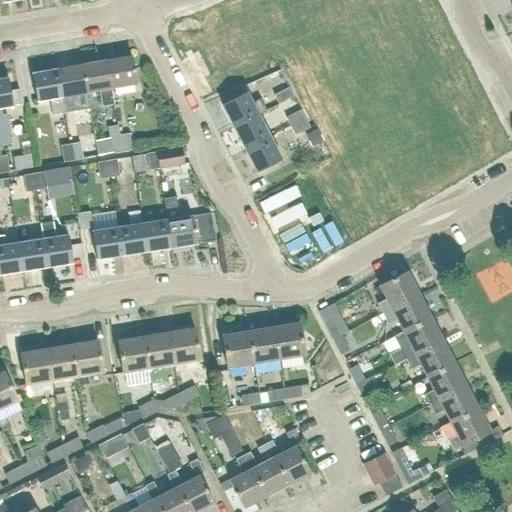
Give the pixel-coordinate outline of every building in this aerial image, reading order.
[(269,0),(253,0),(249,2),(262,30),(279,22),(269,0)] [(249,2),(229,11),(241,40),(262,30),(249,2)] [(420,4),(391,19),(400,37),(430,23),(420,4)] [(229,11),(208,21),(221,49),(241,40),(229,11)] [(208,21),(190,29),(203,57),(221,49),(208,21)] [(311,45),(323,37),(313,22),(301,31),(311,45)] [(430,23),(400,37),(409,56),(439,41),(430,23)] [(439,41),(409,56),(418,75),(448,60),(439,41)] [(131,54),(106,59),(111,86),(136,82),(131,54)] [(114,104),(111,86),(106,59),(81,63),(86,91),(99,88),(102,106),(114,104)] [(448,60),(418,75),(427,94),(457,79),(448,60)] [(81,63),(57,67),(62,95),(86,91),(81,63)] [(37,99),(49,97),(52,113),(65,111),(62,95),(57,67),(32,72),(37,99)] [(19,87),(10,88),(8,76),(0,77),(0,143),(12,141),(7,112),(2,113),(1,106),(22,102),(19,87)] [(273,94),(277,103),(292,95),(288,86),(273,94)] [(260,98),(251,103),(245,91),(221,104),(232,127),(257,114),(266,109),(260,98)] [(420,107),(426,119),(451,108),(446,96),(420,107)] [(285,116),(289,125),(304,118),(299,109),(285,116)] [(232,127),(244,149),(268,136),(257,114),(232,127)] [(294,134),(308,127),(304,118),(289,125),(294,134)] [(107,126),(109,136),(112,152),(122,150),(119,134),(117,124),(107,126)] [(470,124),(454,132),(472,163),(487,156),(470,124)] [(315,145),(322,141),(323,140),(317,130),(317,128),(304,135),(310,147),(315,145)] [(129,132),(119,134),(122,150),(132,149),(129,132)] [(454,132),(439,141),(457,173),(473,164),(472,163),(454,132)] [(280,159),(268,136),(244,149),(256,171),(280,159)] [(80,141),(70,143),(73,159),(83,157),(80,141)] [(439,141),(424,150),(442,182),(457,173),(439,141)] [(63,160),(73,159),(70,143),(60,144),(63,160)] [(156,150),(156,151),(159,167),(184,163),(181,145),(156,150)] [(424,150),(408,159),(427,191),(442,182),(424,150)] [(159,167),(156,151),(146,153),(145,153),(148,169),(159,167)] [(132,155),(134,172),(144,171),(141,153),(132,155)] [(6,154),(0,155),(0,172),(9,171),(6,154)] [(14,170),(31,166),(29,157),(29,154),(12,157),(14,170)] [(115,158),(106,160),(108,177),(118,175),(115,158)] [(106,160),(97,161),(100,178),(108,177),(106,160)] [(42,171),(33,173),(35,190),(44,188),(42,171)] [(35,190),(33,173),(23,175),(26,191),(35,190)] [(358,183),(339,193),(358,228),(377,217),(358,183)] [(191,214),(176,216),(175,206),(176,206),(174,196),(170,197),(169,189),(162,190),(166,218),(170,246),(195,242),(191,214)] [(339,193),(320,203),(339,238),(358,228),(339,193)] [(320,203),(302,213),(320,248),(339,238),(320,203)] [(89,211),(77,213),(79,229),(92,227),(89,211)] [(302,213),(283,224),(302,260),(320,248),(302,213)] [(166,218),(141,222),(145,250),(170,246),(166,218)] [(40,223),(42,238),(43,238),(46,265),(72,262),(68,234),(55,236),(53,221),(40,223)] [(141,222),(116,226),(121,254),(145,250),(141,222)] [(95,258),(121,254),(116,226),(91,230),(95,258)] [(43,238),(42,238),(18,242),(22,269),(46,265),(43,238)] [(18,242),(0,244),(0,272),(22,269),(18,242)] [(386,297),(376,302),(382,312),(419,293),(406,270),(379,284),(386,297)] [(387,322),(396,317),(403,330),(430,316),(419,293),(382,312),(387,322)] [(403,330),(403,331),(391,336),(397,349),(388,354),(393,364),(405,358),(442,339),(430,316),(403,330)] [(324,323),(331,338),(341,333),(333,319),(324,323)] [(298,321),(272,325),(277,357),(304,353),(298,321)] [(272,325),(247,329),(252,362),(277,357),(272,325)] [(194,326),(168,330),(173,363),(172,363),(174,372),(185,371),(183,361),(199,359),(194,326)] [(252,362),(247,329),(221,334),(226,366),(252,362)] [(148,367),(172,363),(173,363),(168,330),(143,334),(148,367)] [(331,338),(340,354),(349,349),(341,333),(331,338)] [(117,339),(122,371),(148,367),(143,334),(117,339)] [(96,338),(71,343),(76,375),(102,371),(96,338)] [(419,363),(426,376),(454,361),(442,339),(405,358),(410,367),(419,363)] [(71,343),(46,347),(51,379),(76,375),(71,343)] [(20,351),(25,384),(51,379),(46,347),(20,351)] [(424,393),(429,403),(465,384),(454,361),(426,376),(432,388),(424,393)] [(347,369),(355,383),(364,378),(357,364),(347,369)] [(3,370),(0,371),(0,407),(17,399),(3,370)] [(373,395),(364,378),(355,383),(363,400),(373,395)] [(266,390),(268,402),(302,396),(300,384),(266,390)] [(443,409),(449,421),(477,407),(465,384),(429,403),(434,413),(443,409)] [(178,392),(171,395),(176,406),(198,395),(193,385),(178,392)] [(240,394),(243,406),(260,403),(258,392),(240,394)] [(153,398),(136,407),(142,417),(158,409),(166,411),(176,406),(171,395),(162,400),(153,398)] [(66,402),(55,404),(57,420),(68,419),(66,402)] [(453,449),(465,443),(469,450),(501,434),(497,426),(489,430),(477,407),(449,421),(438,427),(444,440),(447,438),(453,449)] [(371,414),(378,429),(388,424),(380,409),(371,414)] [(204,424),(211,439),(230,430),(223,415),(204,424)] [(85,432),(91,443),(107,435),(101,424),(85,432)] [(161,458),(169,472),(189,511),(192,511),(213,501),(199,474),(203,472),(196,457),(188,462),(195,475),(181,482),(175,470),(177,470),(181,467),(160,424),(145,430),(161,458)] [(378,429),(387,445),(396,440),(388,424),(378,429)] [(292,444),(278,452),(271,438),(265,441),(287,483),(310,471),(295,443),(300,441),(292,427),(285,431),(292,444)] [(77,436),(61,444),(67,455),(82,447),(77,436)] [(42,443),(46,451),(46,452),(52,462),(67,455),(61,444),(54,447),(50,439),(42,443)] [(248,450),(243,453),(246,459),(260,486),(261,486),(265,495),(287,483),(265,441),(255,447),(262,460),(255,464),(248,450)] [(25,449),(30,460),(34,457),(39,467),(46,463),(40,450),(37,443),(25,449)] [(362,461),(368,472),(388,462),(382,451),(366,460),(362,461)] [(241,472),(228,478),(243,507),(265,495),(261,486),(260,486),(246,459),(243,453),(233,458),(241,472)] [(70,460),(76,472),(87,467),(82,455),(70,460)] [(393,461),(406,484),(421,477),(417,468),(411,471),(403,456),(393,461)] [(40,468),(39,467),(34,457),(30,460),(4,473),(9,483),(40,468)] [(373,483),(378,481),(394,473),(388,462),(368,472),(373,483)] [(69,473),(63,463),(37,477),(42,487),(69,473)] [(161,511),(189,511),(169,472),(166,473),(173,486),(159,493),(152,480),(147,483),(161,511)] [(401,485),(394,473),(378,481),(385,494),(401,485)] [(134,511),(125,494),(123,495),(116,481),(108,485),(115,500),(122,496),(129,508),(121,511),(134,511)] [(134,511),(161,511),(147,483),(144,484),(150,497),(137,504),(130,491),(125,494),(134,511)] [(441,511),(438,508),(431,511),(414,511),(411,507),(410,508),(402,496),(386,506),(389,511),(441,511)] [(504,511),(498,502),(489,508),(491,511),(504,511)]
